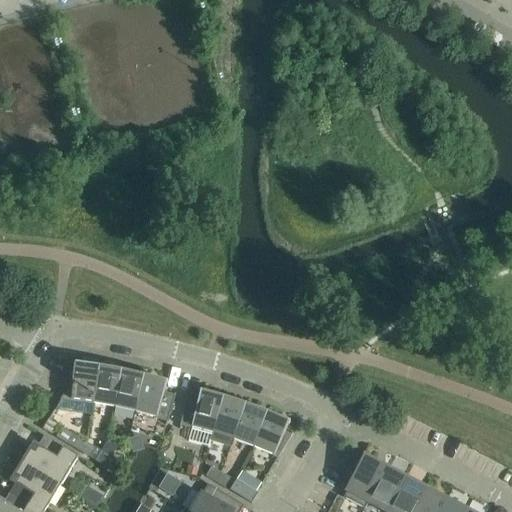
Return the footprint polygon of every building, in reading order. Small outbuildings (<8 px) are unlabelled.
[(61,400),(93,404),(99,369),(84,367),(75,366),(73,385),(72,385),(71,385),(61,400)] [(93,404),(114,408),(121,373),(108,370),(99,369),(93,404)] [(114,408),(136,413),(144,378),(131,375),(121,373),(114,408)] [(167,422),(165,426),(167,427),(176,395),(175,394),(174,399),(164,396),(167,384),(162,383),(144,378),(136,413),(167,422)] [(182,426),(213,434),(223,400),(209,396),(200,393),(197,405),(188,402),(189,398),(187,398),(179,430),(181,430),(182,426)] [(213,434),(234,441),(246,407),(232,402),(223,400),(213,434)] [(234,441),(254,448),(268,415),(254,410),(246,407),(234,441)] [(279,459),(291,438),(285,435),(290,424),(276,419),(268,415),(254,448),(279,459)] [(58,426),(49,421),(43,430),(52,436),(58,426)] [(62,429),(57,438),(72,447),(77,438),(62,429)] [(78,459),(45,438),(39,448),(34,445),(22,464),(61,487),(72,469),(78,459)] [(77,438),(72,447),(81,453),(87,444),(77,438)] [(91,459),(96,450),(87,444),(81,453),(91,459)] [(96,462),(106,468),(112,459),(101,453),(96,462)] [(365,511),(368,504),(367,504),(385,471),(361,458),(351,476),(354,478),(343,499),(365,511)] [(11,483),(16,486),(10,495),(37,511),(45,511),(61,487),(22,464),(11,483)] [(198,469),(188,467),(186,475),(196,477),(198,469)] [(212,468),(206,477),(215,483),(221,474),(212,468)] [(382,511),(388,511),(405,482),(385,471),(367,504),(368,504),(382,511)] [(225,489),(231,479),(221,474),(215,483),(225,489)] [(237,482),(230,492),(252,505),(252,504),(251,503),(257,494),(237,482)] [(414,511),(425,492),(405,482),(388,511),(414,511)] [(241,511),(244,507),(208,486),(192,511),(241,511)] [(440,511),(445,503),(425,492),(414,511),(440,511)] [(97,494),(90,504),(97,508),(103,497),(97,494)] [(5,504),(0,501),(0,511),(37,511),(10,495),(5,504)] [(462,511),(445,503),(440,511),(462,511)]
